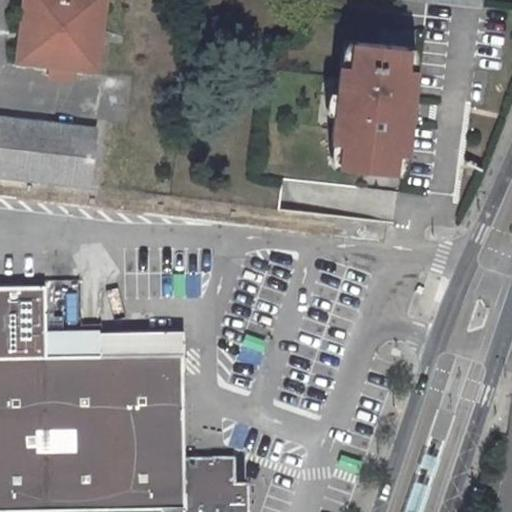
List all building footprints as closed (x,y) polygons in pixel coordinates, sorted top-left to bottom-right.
[(97,0),(17,0),(12,62),(91,70),(97,0)] [(473,0),(378,0),(472,11),(473,0)] [(331,69),(323,146),(333,147),(330,172),(384,177),(386,158),(395,159),(398,134),(403,92),(405,72),(396,72),(398,52),(344,45),(341,70),(331,69)] [(92,125),(0,112),(0,172),(84,185),(92,125)] [(0,505),(153,505),(153,511),(240,511),(240,480),(226,480),(226,453),(175,454),(175,450),(173,450),(172,404),(175,404),(174,352),(58,353),(58,281),(0,282),(0,505)] [(70,285),(70,317),(82,318),(82,285),(70,285)]
